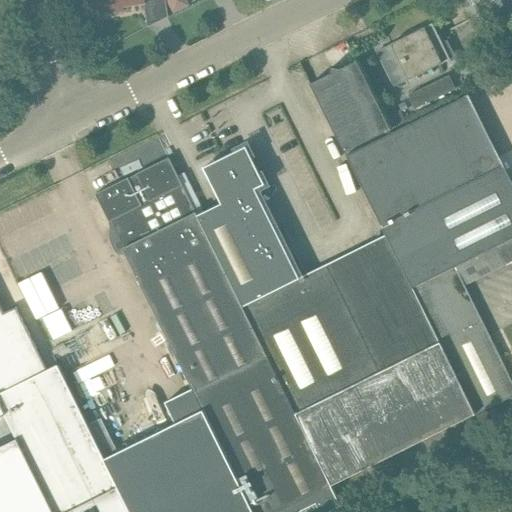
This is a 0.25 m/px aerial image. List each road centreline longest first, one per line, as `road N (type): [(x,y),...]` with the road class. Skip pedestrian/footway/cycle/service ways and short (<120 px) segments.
road 1 (unclassified): [(69,117),(317,0)]
road 2 (unclassified): [(69,117),(45,64),(34,0)]
